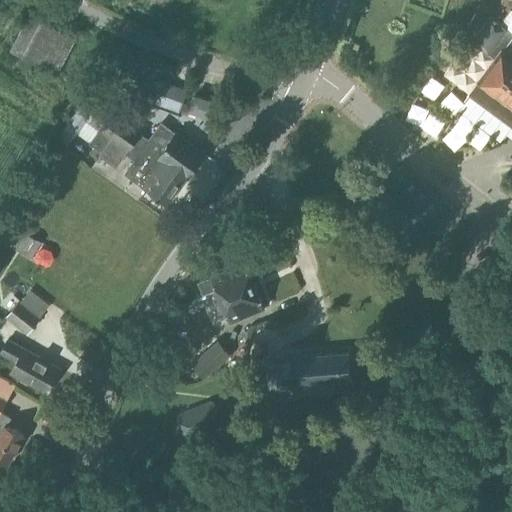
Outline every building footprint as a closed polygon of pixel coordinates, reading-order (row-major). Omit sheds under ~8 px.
[(496,58),(470,93),(511,124),(511,10),(510,9),(500,23),(491,16),(472,41),(496,58)] [(30,13),(11,49),(59,72),(76,38),(30,13)] [(136,72),(129,93),(170,108),(179,112),(186,91),(177,87),(136,72)] [(195,96),(190,110),(212,117),(216,103),(195,96)] [(78,108),(56,139),(66,147),(88,116),(91,118),(92,118),(102,126),(99,130),(91,144),(102,153),(100,156),(117,169),(120,166),(127,171),(125,174),(140,184),(167,204),(186,178),(187,178),(205,153),(176,133),(176,134),(161,123),(149,139),(102,104),(99,108),(86,98),(85,99),(78,108)] [(6,220),(0,230),(0,238),(24,253),(34,237),(6,220)] [(211,276),(198,281),(203,294),(217,289),(230,322),(265,308),(246,261),(211,275),(211,276)] [(8,315),(7,317),(27,333),(41,316),(21,299),(19,302),(8,315)] [(9,339),(2,352),(18,362),(12,373),(47,392),(60,368),(9,339)] [(218,341),(193,364),(204,377),(229,354),(218,341)] [(294,353),(291,354),(291,358),(292,358),(293,382),(293,386),(296,386),(296,383),(302,383),(302,385),(305,385),(305,383),(311,382),(311,385),(314,384),(314,382),(321,382),(321,384),(324,384),(324,381),(331,381),(332,383),(335,383),(334,381),(341,380),(341,382),(344,382),(344,380),(351,379),(352,382),(354,380),(353,378),(359,372),(362,373),(362,370),(360,369),(359,361),(361,359),(359,357),(357,358),(351,353),(351,350),(348,350),(348,352),(341,352),(341,350),(338,350),(338,353),(333,353),(332,351),(329,351),(329,353),(323,354),(323,351),(320,351),(320,354),(313,354),(313,352),(310,352),(310,355),(303,355),(303,353),(300,353),(300,355),(294,356),(294,353)] [(274,359),(268,359),(269,383),(293,382),(292,358),(291,358),(286,358),(284,354),(276,354),(274,359)] [(0,458),(9,463),(24,435),(6,425),(10,417),(1,413),(7,398),(0,394),(0,458)] [(183,412),(180,421),(184,432),(194,437),(219,427),(225,416),(220,405),(212,401),(183,412)]
